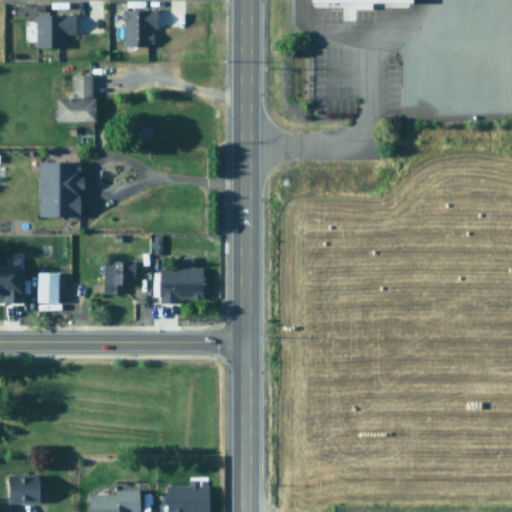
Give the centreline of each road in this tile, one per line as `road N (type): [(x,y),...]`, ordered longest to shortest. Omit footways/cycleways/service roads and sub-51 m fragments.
road 1 (secondary): [(244,511),(244,0)]
road 2 (residential): [(0,345),(245,347)]
